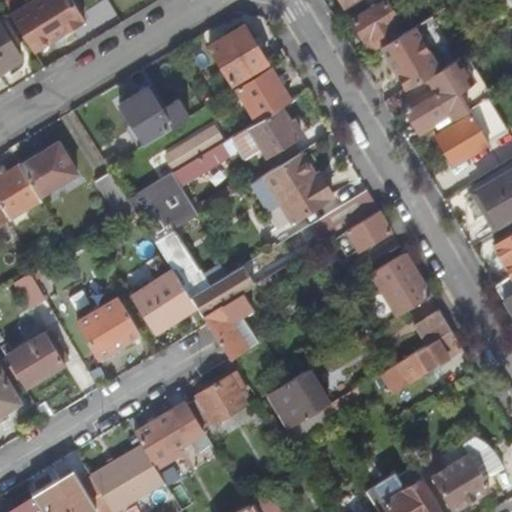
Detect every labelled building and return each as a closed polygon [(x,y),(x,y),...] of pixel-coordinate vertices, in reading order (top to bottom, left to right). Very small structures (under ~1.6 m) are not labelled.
[(74,0),(30,0),(10,13),(31,45),(35,51),(51,40),(86,18),(74,0)] [(387,0),(386,0),(355,19),(373,51),(381,46),(400,35),(392,22),(398,18),(387,0)] [(400,35),(381,46),(398,73),(408,89),(414,85),(456,60),(446,44),(428,18),(400,35)] [(0,21),(0,71),(23,57),(0,21)] [(211,44),(233,81),(268,60),(246,23),(211,44)] [(422,132),(437,122),(440,128),(493,96),(467,54),(461,57),(456,60),(414,85),(420,95),(405,104),(422,132)] [(237,88),(257,121),(281,106),(292,100),(271,67),(237,88)] [(147,143),(191,116),(180,98),(165,107),(151,85),(123,103),(136,126),(141,133),(147,143)] [(73,110),(109,167),(120,160),(84,104),(73,110)] [(129,199),(136,209),(157,242),(160,240),(176,230),(199,215),(180,185),(240,149),(246,157),(262,147),(267,154),(298,135),(281,106),(257,121),(233,136),(172,173),(129,199)] [(487,106),(472,115),(490,143),(504,135),(487,106)] [(472,115),(437,137),(453,165),(490,143),(472,115)] [(215,127),(168,157),(175,169),(223,140),(215,127)] [(140,147),(147,143),(141,133),(134,137),(140,147)] [(22,164),(41,195),(78,173),(60,142),(48,149),(40,154),(22,164)] [(37,149),(40,154),(48,149),(45,145),(37,149)] [(253,182),(281,227),(334,195),(324,179),(320,181),(302,151),(253,182)] [(0,177),(0,199),(10,217),(42,198),(41,195),(22,164),(0,177)] [(511,169),(478,190),(500,226),(511,218),(511,169)] [(98,180),(121,218),(136,209),(129,199),(112,172),(98,180)] [(368,188),(362,192),(367,202),(325,228),(320,218),(311,223),(323,242),(348,227),(380,208),(368,188)] [(320,218),(325,228),(367,202),(362,192),(320,218)] [(0,223),(10,217),(0,199),(0,223)] [(380,208),(348,227),(360,248),(392,229),(380,208)] [(176,230),(160,240),(157,242),(175,269),(192,296),(210,285),(211,285),(176,230)] [(511,237),(496,247),(511,272),(511,281),(499,289),(505,299),(511,294),(511,237)] [(374,271),(399,313),(431,293),(406,251),(374,271)] [(290,262),(296,271),(311,262),(305,253),(290,262)] [(264,277),(268,284),(271,290),(298,274),(296,271),(290,262),(264,277)] [(247,287),(255,282),(244,264),(211,285),(210,285),(221,303),(247,287)] [(135,294),(158,330),(197,305),(192,296),(175,269),(135,294)] [(16,282),(22,291),(33,307),(48,298),(32,272),(16,282)] [(331,274),(306,288),(314,301),(338,286),(331,274)] [(255,282),(247,287),(251,294),(268,284),(264,277),(255,282)] [(16,282),(0,291),(0,304),(22,291),(16,282)] [(192,296),(197,305),(203,313),(221,303),(210,285),(192,296)] [(84,317),(105,353),(142,331),(120,295),(84,317)] [(209,322),(231,356),(232,357),(250,346),(221,303),(203,313),(209,323),(209,322)] [(440,308),(415,323),(427,343),(452,328),(440,308)] [(427,343),(419,348),(430,367),(463,347),(452,328),(427,343)] [(8,355),(26,385),(71,358),(53,329),(8,355)] [(419,348),(397,362),(408,380),(430,367),(419,348)] [(0,413),(20,401),(0,366),(0,413)] [(269,392),(290,427),(320,409),(325,406),(313,385),(319,381),(311,366),(269,392)] [(193,409),(204,428),(257,396),(240,369),(199,394),(204,402),(193,409)] [(366,380),(325,406),(320,409),(323,415),(350,399),(355,407),(375,394),(366,380)] [(188,400),(135,432),(172,492),(179,488),(175,481),(174,481),(169,474),(172,472),(168,465),(163,462),(161,463),(158,458),(170,451),(175,458),(183,453),(179,446),(190,439),(205,430),(204,428),(193,409),(188,400)] [(320,409),(290,427),(280,433),(288,445),(327,421),(323,415),(320,409)] [(190,439),(197,450),(212,441),(205,430),(190,439)] [(436,460),(442,471),(432,477),(452,509),(484,490),(483,489),(492,483),(487,475),(491,472),(473,441),(469,439),(436,460)] [(473,441),(491,472),(499,467),(491,457),(487,452),(483,448),(480,445),(476,442),(473,441)] [(405,485),(423,475),(416,463),(398,473),(405,485)] [(445,511),(423,475),(405,485),(398,473),(395,469),(366,486),(381,511),(445,511)] [(36,498),(44,511),(92,511),(94,511),(114,511),(103,493),(92,499),(76,474),(36,498)] [(259,499),(267,511),(281,511),(270,492),(259,499)] [(44,511),(36,498),(15,511),(44,511)] [(250,504),(254,511),(259,511),(254,502),(250,504)]
